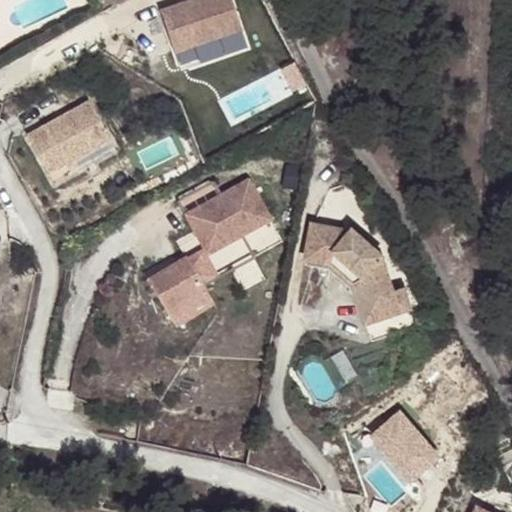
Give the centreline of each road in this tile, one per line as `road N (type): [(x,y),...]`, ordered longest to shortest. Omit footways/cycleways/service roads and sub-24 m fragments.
road 1 (residential): [(25,434),(227,472),(311,511)]
road 2 (residential): [(0,169),(44,248),(49,273),(25,434)]
